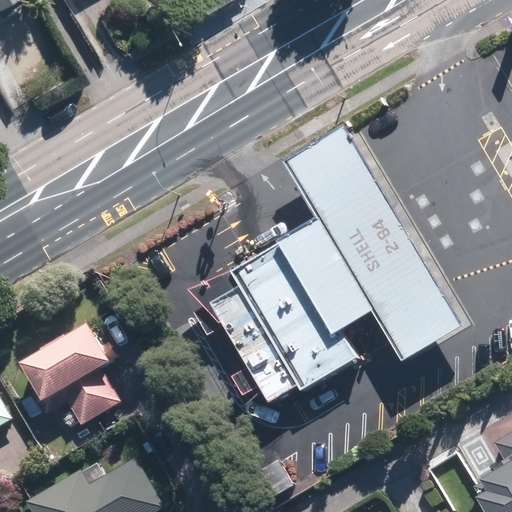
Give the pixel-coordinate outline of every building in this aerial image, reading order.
[(0,0),(0,12),(20,1),(18,0),(0,0)] [(365,361),(350,335),(294,240),(237,273),(246,288),(217,305),(276,404),(304,388),(308,394),(365,361)] [(107,346),(97,327),(74,341),(69,333),(44,348),(48,355),(30,366),(41,385),(36,388),(51,414),(73,401),(86,423),(124,402),(107,372),(118,365),(116,361),(121,357),(113,342),(107,346)] [(0,427),(16,418),(0,390),(0,427)] [(43,421),(33,427),(43,444),(53,439),(43,421)] [(511,511),(511,434),(498,442),(509,461),(496,468),(500,473),(479,486),(487,500),(486,500),(492,511),(511,511)] [(162,511),(170,507),(139,456),(73,495),(65,481),(30,501),(36,511),(162,511)] [(284,461),(261,474),(277,499),(299,486),(284,461)]
